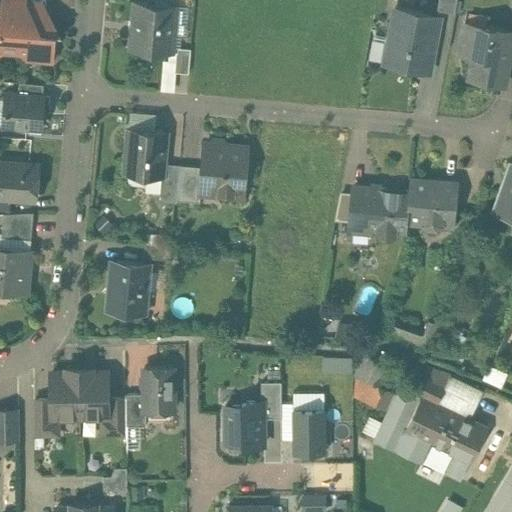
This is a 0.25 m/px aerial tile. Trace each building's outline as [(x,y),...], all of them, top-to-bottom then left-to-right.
[(457,0),(439,0),(437,9),(455,13),(457,0)] [(177,6),(135,2),(131,49),(173,52),(177,6)] [(48,11),(0,7),(0,31),(2,34),(0,50),(28,52),(28,56),(46,58),(48,56),(49,40),(48,38),(45,38),(48,11)] [(440,16),(395,8),(385,63),(430,71),(440,16)] [(511,29),(466,21),(460,53),(475,55),(470,79),(503,85),(511,44),(511,38),(511,29)] [(44,84),(20,82),(19,94),(43,96),(44,84)] [(19,94),(7,93),(0,97),(0,107),(5,112),(3,124),(41,128),(44,96),(43,96),(19,94)] [(167,133),(129,129),(125,172),(162,175),(163,175),(165,163),(167,133)] [(224,146),(222,143),(215,142),(212,145),(204,144),(202,167),(200,192),(201,192),(244,196),(248,148),(224,146)] [(511,162),(510,162),(493,211),(511,217),(511,162)] [(38,167),(0,163),(0,195),(10,196),(35,199),(38,167)] [(180,165),(165,163),(163,175),(162,175),(160,202),(177,203),(177,200),(180,165)] [(202,167),(180,165),(177,200),(200,203),(201,192),(200,192),(202,167)] [(458,183),(412,179),(411,191),(408,221),(423,223),(427,227),(438,228),(442,224),(453,225),(458,183)] [(411,191),(354,186),(350,225),(376,228),(376,232),(380,237),(392,238),(397,233),(397,231),(407,232),(408,221),(411,191)] [(0,213),(3,213),(9,213),(10,196),(0,195),(0,213)] [(9,213),(3,213),(1,237),(31,240),(34,212),(9,213)] [(173,245),(143,243),(142,257),(172,259),(173,245)] [(30,249),(0,246),(0,290),(26,293),(30,249)] [(147,263),(111,260),(110,270),(112,270),(111,285),(109,285),(107,307),(122,309),(122,311),(146,313),(149,289),(145,288),(147,263)] [(469,301),(453,304),(456,319),(472,316),(469,301)] [(427,344),(431,343),(438,323),(429,319),(425,332),(393,321),(389,331),(427,344)] [(450,330),(445,345),(462,350),(467,336),(450,330)] [(437,342),(431,356),(462,368),(468,355),(437,342)] [(390,362),(364,351),(355,372),(357,376),(354,405),(384,418),(400,385),(384,378),(390,362)] [(353,369),(353,356),(325,355),(325,368),(353,369)] [(451,374),(421,364),(409,389),(421,395),(422,394),(438,402),(451,374)] [(492,364),(486,377),(502,385),(508,372),(492,364)] [(173,410),(173,366),(145,366),(145,393),(145,410),(146,410),(173,410)] [(73,368),(73,372),(52,372),(52,398),(52,416),(59,416),(80,416),(80,367),(73,368)] [(108,397),(108,371),(87,371),(87,367),(80,367),(80,416),(102,415),(108,415),(108,397)] [(484,390),(451,374),(438,402),(447,407),(470,418),(484,390)] [(409,389),(400,385),(384,418),(374,440),(422,463),(423,461),(431,443),(430,443),(447,407),(438,402),(422,394),(421,395),(409,389)] [(145,410),(145,393),(126,393),(126,397),(127,425),(146,425),(146,410),(145,410)] [(126,397),(108,397),(108,415),(102,415),(102,433),(127,433),(127,425),(126,397)] [(52,416),(52,398),(35,399),(35,434),(59,434),(59,416),(52,416)] [(267,446),(266,398),(240,399),(240,403),(223,404),(224,441),(240,441),(241,446),(267,446)] [(470,418),(447,407),(430,443),(431,443),(423,461),(446,471),(445,472),(460,479),(468,462),(470,463),(487,426),(470,418)] [(0,438),(18,438),(18,409),(0,408),(0,438)] [(295,450),(325,449),(324,408),(294,409),(295,450)] [(331,460),(353,460),(354,424),(327,423),(327,432),(332,432),(331,460)] [(112,474),(103,474),(104,488),(127,488),(127,466),(115,466),(112,474)] [(327,510),(327,491),(294,492),(294,511),(327,510)] [(440,511),(457,511),(462,503),(447,497),(440,511)] [(219,500),(219,511),(273,511),(274,499),(219,500)] [(112,511),(112,506),(91,506),(91,502),(84,503),(84,511),(112,511)] [(77,503),(77,507),(56,507),(56,511),(84,511),(84,503),(77,503)]
